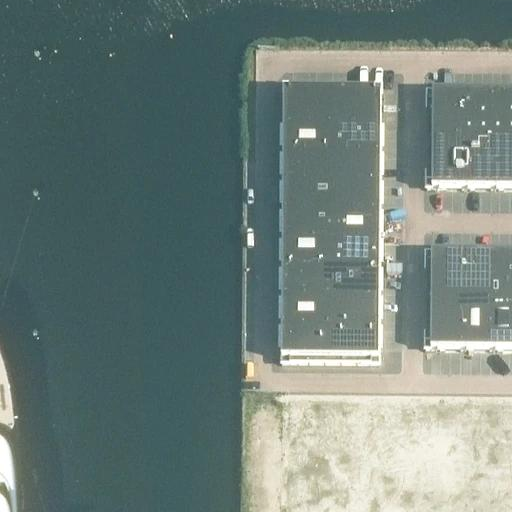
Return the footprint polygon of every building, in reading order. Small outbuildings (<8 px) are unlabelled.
[(307,131),(308,93),(306,93),(306,95),(293,95),(293,93),(290,93),(290,87),(283,87),(283,131),(284,131),(307,131)] [(381,131),(381,94),(381,88),(374,88),(374,93),(372,94),(372,95),(358,95),(358,93),(357,93),(356,131),(379,131),(381,131)] [(332,131),(332,93),(330,93),(330,95),(317,95),(317,93),(308,93),(307,131),(332,131)] [(356,131),(357,93),(347,93),(347,95),(334,95),(334,93),(332,93),(332,131),(356,131)] [(461,143),(461,96),(446,96),(446,94),(426,94),(426,143),(461,143)] [(490,143),(490,96),(475,96),(475,94),(461,94),(461,96),(461,143),(490,143)] [(511,143),(511,96),(504,96),(504,94),(490,94),(490,96),(490,143),(511,143)] [(332,160),(332,131),(307,131),(284,131),(284,146),(283,146),(283,160),(284,160),(332,160)] [(379,147),(379,131),(356,131),(332,131),(332,160),(379,160),(381,160),(381,147),(379,147)] [(461,191),(461,143),(426,143),(426,192),(446,192),(446,190),(461,191)] [(490,191),(490,143),(461,143),(461,191),(461,192),(474,192),(474,191),(490,191)] [(511,190),(511,143),(490,143),(490,191),(490,192),(503,193),(503,191),(511,190)] [(331,189),(332,160),(284,160),(284,175),(282,175),(282,188),(284,188),(331,189)] [(379,176),(379,160),(332,160),(331,189),(379,189),(380,189),(381,176),(379,176)] [(331,217),(331,189),(284,188),(284,204),(282,204),(282,217),(284,217),(331,217)] [(379,204),(379,189),(331,189),(331,217),(378,218),(380,218),(380,204),(379,204)] [(331,246),(331,217),(284,217),(284,232),(282,232),(282,246),(284,246),(331,246)] [(378,233),(378,218),(331,217),(331,246),(378,247),(380,247),(380,233),(378,233)] [(331,275),(331,246),(284,246),(283,261),(282,261),(282,275),(283,275),(331,275)] [(378,262),(378,247),(331,246),(331,275),(378,275),(380,275),(380,262),(378,262)] [(460,304),(460,257),(445,257),(445,255),(425,255),(425,304),(460,304)] [(489,305),(489,257),(474,257),(474,255),(460,255),(460,257),(460,304),(489,305)] [(511,304),(511,257),(503,257),(503,256),(489,256),(489,257),(489,305),(511,304)] [(330,304),(331,275),(283,275),(283,290),(282,290),(282,303),(283,303),(330,304)] [(378,291),(378,275),(331,275),(330,304),(378,304),(380,304),(380,291),(378,291)] [(330,333),(330,304),(283,303),(283,319),(281,319),(281,332),(283,332),(330,333)] [(378,319),(378,304),(330,304),(330,333),(378,333),(379,333),(379,319),(378,319)] [(460,352),(460,304),(425,304),(424,353),(444,353),(444,352),(460,352)] [(488,352),(489,305),(460,304),(460,352),(460,353),(473,354),(473,352),(488,352)] [(511,352),(511,304),(489,305),(488,352),(488,354),(502,354),(502,352),(511,352)] [(330,368),(330,333),(283,332),(283,347),(281,347),(281,367),(330,368)] [(379,368),(379,348),(378,348),(378,333),(330,333),(330,368),(379,368)] [(511,468),(511,397),(282,395),(281,509),(306,509),(306,467),(511,468)] [(511,511),(511,468),(306,467),(306,509),(281,509),(280,511),(511,511)]
